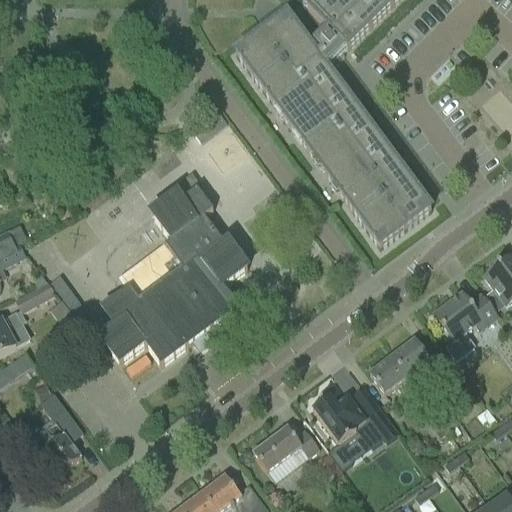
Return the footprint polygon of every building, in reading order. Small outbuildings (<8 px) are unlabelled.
[(312,0),(302,10),(326,35),(312,49),(321,57),(316,62),(287,23),(277,30),(235,61),(378,256),(430,217),(353,113),(325,75),(345,55),(346,55),(347,56),(403,0),(312,0)] [(219,121),(192,140),(193,141),(200,151),(226,131),(219,121)] [(39,153),(25,159),(29,167),(40,193),(57,186),(39,153)] [(116,331),(100,344),(120,371),(145,352),(161,373),(237,316),(222,295),(247,276),(227,250),(224,252),(204,224),(212,218),(198,198),(202,195),(191,180),(171,194),(177,203),(150,223),(169,248),(119,285),(128,297),(103,315),(116,331)] [(18,231),(6,237),(0,239),(0,258),(18,250),(26,246),(18,231)] [(18,250),(0,258),(0,273),(1,275),(25,263),(18,250)] [(511,264),(511,263),(483,283),(505,312),(511,306),(511,264)] [(37,284),(35,289),(38,293),(46,287),(41,281),(37,284)] [(59,282),(49,289),(68,316),(78,308),(59,282)] [(22,320),(43,308),(56,301),(48,289),(15,307),(22,320)] [(474,333),(478,338),(498,324),(481,300),(469,309),(462,300),(432,322),(451,348),(444,353),(455,368),(475,353),(465,340),(474,333)] [(0,362),(5,359),(16,353),(15,353),(30,346),(22,331),(17,319),(1,327),(0,326),(0,362)] [(428,386),(438,379),(425,362),(414,346),(391,363),(408,385),(420,376),(428,386)] [(47,385),(59,376),(43,355),(31,364),(47,385)] [(23,362),(5,374),(13,386),(31,373),(23,362)] [(385,402),(408,385),(391,363),(369,379),(381,395),(385,402)] [(45,390),(35,394),(40,406),(50,402),(45,390)] [(320,405),(310,412),(330,440),(344,429),(356,447),(368,438),(375,446),(391,434),(365,399),(349,411),(350,413),(347,416),(334,398),(322,407),(320,405)] [(55,431),(33,447),(41,457),(59,481),(81,464),(63,440),(72,434),(76,431),(54,401),(49,404),(40,411),(51,426),(55,431)] [(486,414),(475,421),(486,437),(497,429),(486,414)] [(438,445),(456,431),(446,418),(429,431),(438,445)] [(511,428),(510,426),(500,433),(505,439),(511,433),(511,428)] [(495,446),(505,439),(500,433),(490,440),(495,446)] [(274,489),(308,464),(319,456),(304,437),(294,444),(288,435),(253,461),(265,477),(266,479),(274,489)] [(338,451),(328,459),(328,461),(342,478),(352,470),(352,469),(338,451)] [(463,458),(453,465),(458,472),(467,465),(463,458)] [(332,487),(343,480),(342,478),(328,461),(318,469),(332,487)] [(452,466),(443,472),(448,478),(458,472),(453,465),(452,466)] [(201,500),(210,511),(262,511),(260,508),(248,492),(238,499),(224,482),(201,500)] [(433,490),(423,497),(427,504),(437,497),(433,490)] [(423,497),(413,504),(417,510),(427,504),(423,497)] [(210,511),(201,500),(184,511),(210,511)] [(511,511),(511,509),(506,500),(488,511),(511,511)]
